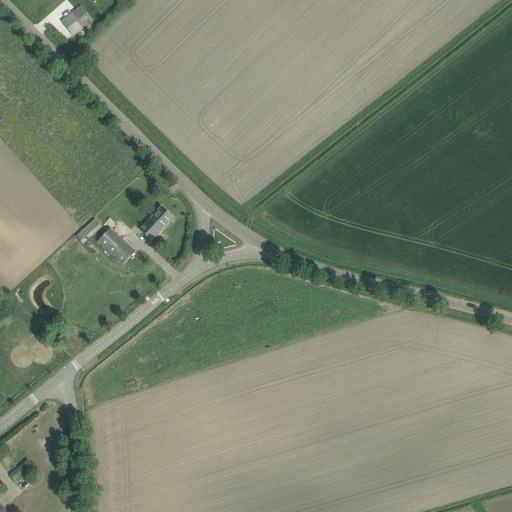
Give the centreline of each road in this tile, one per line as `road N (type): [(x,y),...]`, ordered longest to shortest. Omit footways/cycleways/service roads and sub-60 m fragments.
road 1 (tertiary): [(202,203),(4,0)]
road 2 (tertiary): [(511,322),(273,252)]
road 3 (tertiary): [(65,374),(193,270)]
road 4 (unclassified): [(76,511),(65,374)]
